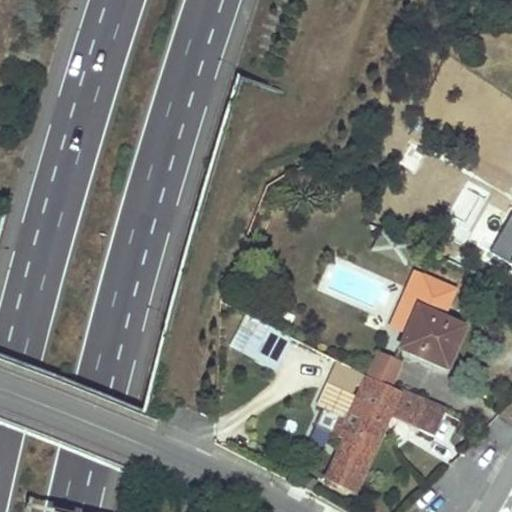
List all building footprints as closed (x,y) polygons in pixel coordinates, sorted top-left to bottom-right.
[(511,217),(491,255),(511,266),(511,217)] [(404,334),(416,308),(445,321),(459,290),(413,269),(388,327),(404,334)] [(440,367),(448,348),(453,351),(463,329),(445,321),(416,308),(404,334),(398,349),(440,367)] [(240,354),(276,373),(294,340),(258,321),(240,354)] [(440,367),(445,370),(453,351),(448,348),(440,367)] [(325,481),(339,487),(353,494),(389,418),(419,431),(420,428),(440,438),(450,416),(366,377),(350,411),(346,410),(341,418),(337,415),(329,433),(345,440),(325,481)]
